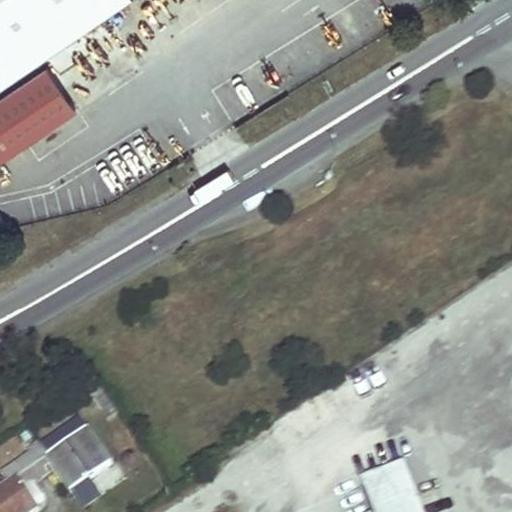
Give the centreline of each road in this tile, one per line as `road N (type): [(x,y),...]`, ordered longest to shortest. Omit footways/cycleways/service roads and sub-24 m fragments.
road 1 (tertiary): [(511,12),(15,311)]
road 2 (unknown): [(511,331),(336,468)]
